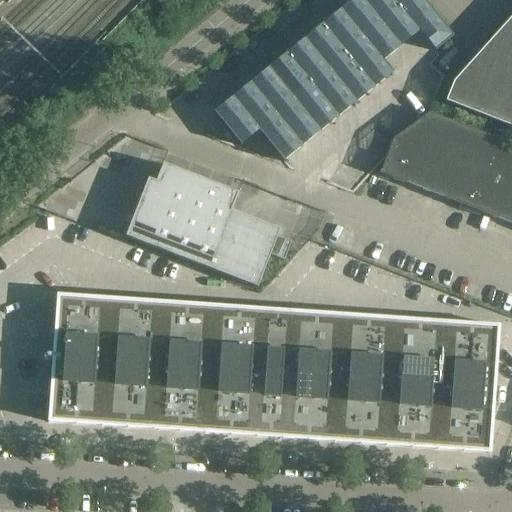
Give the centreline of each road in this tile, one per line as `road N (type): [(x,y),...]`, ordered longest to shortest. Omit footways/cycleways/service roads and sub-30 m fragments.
road 1 (unclassified): [(511,507),(0,471)]
road 2 (unclassified): [(511,275),(146,132),(116,110)]
road 3 (unclassified): [(116,110),(252,0)]
road 4 (unclassified): [(0,199),(116,110)]
